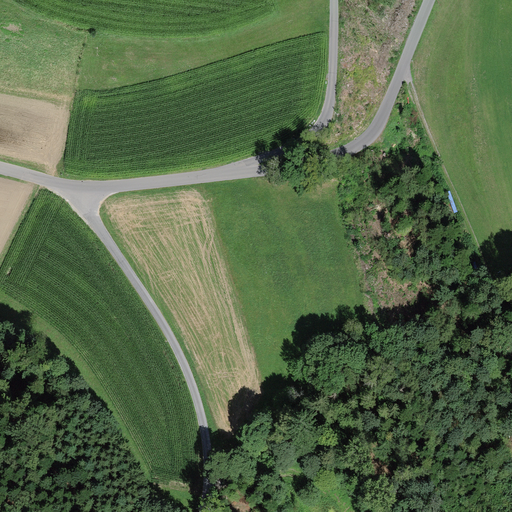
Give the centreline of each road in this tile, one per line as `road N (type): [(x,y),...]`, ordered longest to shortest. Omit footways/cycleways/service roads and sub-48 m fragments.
road 1 (track): [(203,511),(209,470),(190,374),(73,187)]
road 2 (residential): [(429,0),(369,135),(344,152),(240,170)]
road 3 (residential): [(240,170),(73,187),(0,169)]
road 4 (residential): [(334,0),(323,121),(291,147),(240,170)]
